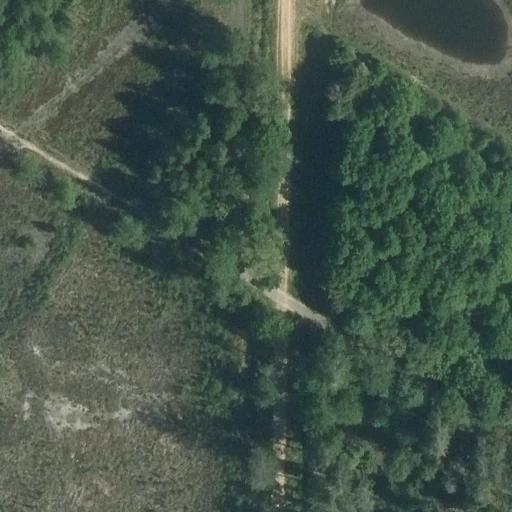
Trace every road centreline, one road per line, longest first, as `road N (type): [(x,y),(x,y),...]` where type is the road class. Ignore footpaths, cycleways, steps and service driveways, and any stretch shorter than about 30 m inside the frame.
road 1 (track): [(280,301),(0,134)]
road 2 (track): [(282,0),(280,301)]
road 3 (track): [(277,511),(280,301)]
